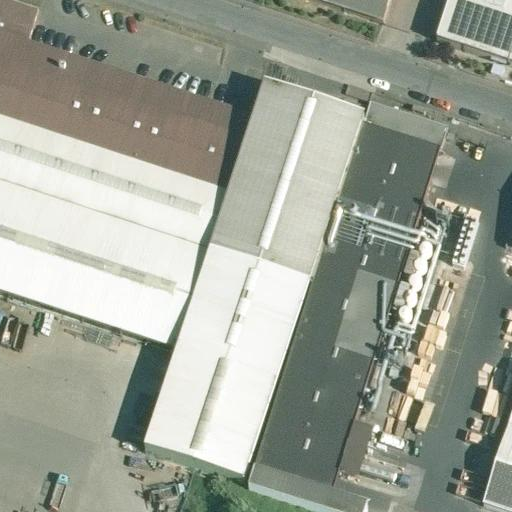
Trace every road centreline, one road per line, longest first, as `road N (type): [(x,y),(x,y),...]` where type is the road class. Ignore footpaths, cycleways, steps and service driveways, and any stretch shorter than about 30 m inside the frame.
road 1 (unclassified): [(189,0),(511,102)]
road 2 (unknown): [(511,226),(439,467),(444,511)]
